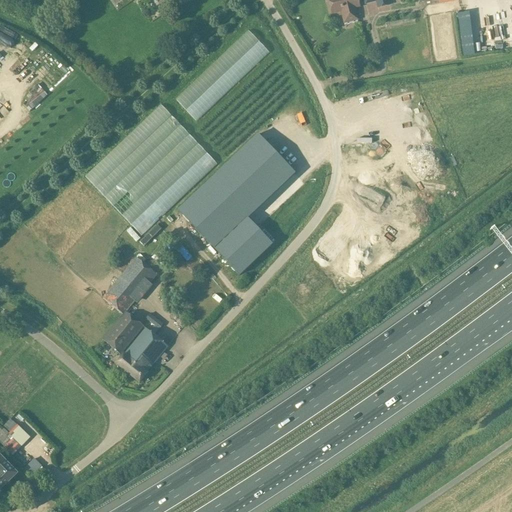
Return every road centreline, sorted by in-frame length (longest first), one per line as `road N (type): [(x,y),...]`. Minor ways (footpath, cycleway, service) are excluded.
road 1 (unclassified): [(133,420),(314,223),(334,181),(333,129),(263,0)]
road 2 (motorway): [(511,256),(333,387),(138,511)]
road 3 (motorway): [(220,511),(511,309)]
road 4 (unclassified): [(133,420),(6,315)]
road 5 (unclassified): [(19,511),(133,420)]
